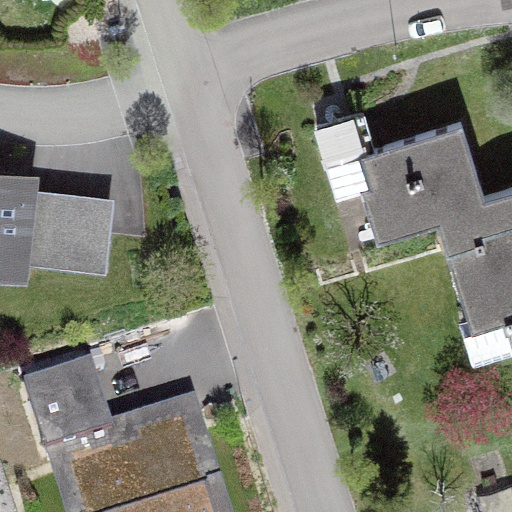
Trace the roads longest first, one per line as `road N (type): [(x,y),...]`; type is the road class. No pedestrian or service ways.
road 1 (residential): [(187,84),(323,511)]
road 2 (residential): [(452,0),(307,33),(187,84)]
road 3 (residential): [(187,84),(16,118),(0,114)]
